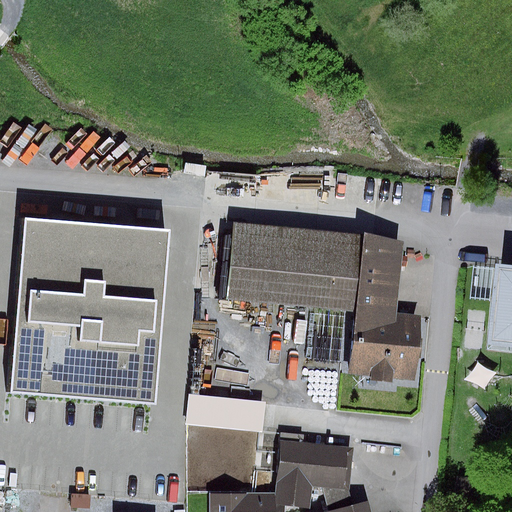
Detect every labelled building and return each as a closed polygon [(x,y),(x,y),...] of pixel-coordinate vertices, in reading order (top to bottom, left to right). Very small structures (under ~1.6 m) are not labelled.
[(171,231),(25,218),(11,393),(156,405),(171,231)] [(405,240),(235,222),(227,296),(355,310),(349,373),(371,375),(371,380),(392,382),(393,377),(414,380),(421,315),(397,313),(405,240)] [(511,260),(509,260),(501,272),(492,348),(511,350),(511,260)] [(189,392),(188,423),(265,424),(265,393),(189,392)] [(354,447),(283,440),(276,504),(309,507),(312,486),(321,487),(350,490),(354,447)] [(350,490),(321,487),(329,511),(355,505),(350,490)] [(274,511),(274,492),(208,492),(208,511),(274,511)] [(71,494),(70,506),(88,508),(89,496),(71,494)] [(370,511),(368,501),(355,505),(329,511),(328,511),(370,511)]
